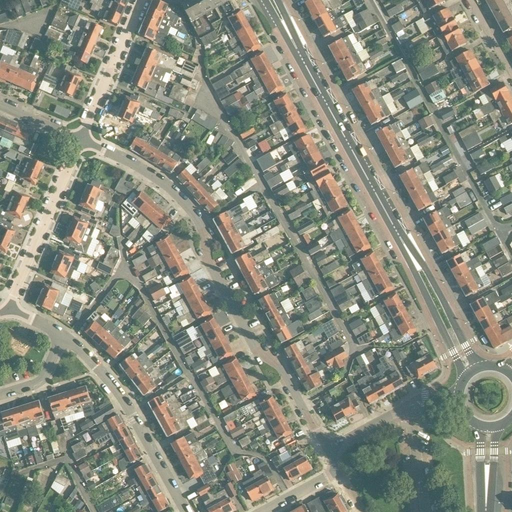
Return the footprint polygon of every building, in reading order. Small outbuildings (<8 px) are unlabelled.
[(31,13),(26,0),(24,0),(20,2),(25,15),(31,13)] [(61,0),(60,5),(77,12),(82,1),(80,0),(61,0)] [(104,0),(91,0),(89,4),(92,5),(92,6),(120,18),(124,9),(104,0)] [(128,0),(104,0),(124,9),(128,0)] [(178,21),(180,17),(172,13),(174,9),(154,0),(150,9),(178,21)] [(219,39),(214,31),(211,25),(210,25),(196,0),(191,0),(188,2),(187,0),(185,0),(180,3),(205,47),(219,39)] [(216,23),(220,20),(208,0),(196,0),(210,25),(211,25),(214,31),(217,29),(218,27),(216,23)] [(208,0),(220,20),(239,10),(236,4),(234,0),(232,0),(229,2),(229,1),(228,1),(227,0),(208,0)] [(310,13),(329,2),(327,0),(312,0),(305,4),(310,13)] [(358,9),(367,4),(364,0),(354,0),(358,9)] [(442,0),(428,0),(419,5),(424,14),(444,3),(442,0)] [(484,0),(489,8),(504,0),(484,0)] [(494,17),(511,6),(511,4),(510,2),(509,0),(504,0),(489,8),(494,17)] [(402,8),(404,7),(400,1),(395,4),(397,7),(386,13),(390,19),(404,12),(402,8)] [(314,21),(333,11),(329,2),(310,13),(314,21)] [(19,5),(14,7),(18,19),(23,17),(19,5)] [(117,27),(120,18),(92,6),(90,11),(94,13),(95,11),(99,13),(97,18),(117,27)] [(499,25),(511,18),(511,6),(494,17),(499,25)] [(176,25),(178,21),(150,9),(146,18),(161,25),(168,27),(170,23),(176,25)] [(432,30),(452,19),(448,10),(427,21),(427,22),(425,23),(429,31),(432,29),(432,30)] [(319,30),(338,20),(333,11),(314,21),(319,30)] [(356,27),(372,18),(367,11),(359,16),(355,18),(352,19),(354,22),(356,27)] [(227,32),(246,21),(241,12),(228,20),(231,24),(225,28),(227,32)] [(0,20),(1,23),(10,20),(8,13),(0,15),(0,20)] [(63,27),(65,28),(69,19),(56,13),(53,19),(58,21),(59,19),(65,22),(63,27)] [(73,28),(97,38),(101,29),(88,23),(89,21),(78,16),(73,28)] [(324,39),(349,25),(344,16),(338,20),(319,30),(324,39)] [(372,18),(356,27),(352,29),(355,34),(358,34),(379,23),(376,16),(372,19),(372,18)] [(146,18),(143,27),(142,27),(167,38),(171,29),(168,27),(161,25),(146,18)] [(503,34),(511,29),(511,18),(499,25),(503,34)] [(64,32),(65,28),(63,27),(65,22),(59,19),(58,21),(53,19),(51,26),(64,32)] [(437,38),(457,27),(452,19),(432,30),(437,38)] [(232,40),(251,30),(246,21),(227,32),(232,40)] [(404,29),(400,22),(391,27),(395,34),(404,29)] [(163,47),(167,38),(142,27),(139,36),(163,47)] [(441,47),(462,36),(457,27),(437,38),(441,47)] [(93,48),(97,38),(73,28),(71,32),(74,33),(72,38),(93,48)] [(57,42),(60,36),(48,30),(45,37),(48,38),(57,42)] [(233,51),(255,38),(251,30),(232,40),(228,42),(233,51)] [(387,36),(383,30),(374,35),(378,41),(387,36)] [(7,33),(4,42),(17,47),(22,35),(16,32),(7,33)] [(22,35),(17,48),(23,51),(29,37),(23,34),(22,35)] [(409,41),(405,35),(398,39),(402,45),(409,41)] [(176,45),(179,39),(173,36),(170,42),(176,45)] [(462,36),(441,47),(446,56),(466,45),(462,36)] [(67,46),(57,42),(48,38),(45,43),(55,47),(55,46),(69,52),(66,58),(72,61),(72,60),(86,66),(90,57),(67,47),(67,46)] [(90,57),(93,48),(72,38),(70,43),(69,42),(67,46),(67,47),(90,57)] [(255,38),(233,51),(224,56),(226,59),(239,52),(242,57),(260,47),(255,38)] [(334,57),(353,46),(348,38),(329,48),(334,57)] [(179,39),(176,45),(182,47),(185,42),(179,39)] [(34,40),(30,49),(28,53),(34,56),(40,42),(34,40)] [(384,40),(375,44),(378,49),(386,45),(384,40)] [(422,43),(425,49),(431,46),(427,40),(422,43)] [(420,52),(425,49),(422,43),(416,46),(418,49),(409,54),(411,59),(421,54),(420,52)] [(196,51),(192,49),(184,46),(181,52),(193,57),(196,51)] [(338,65),(357,55),(353,46),(334,57),(338,65)] [(374,53),(377,58),(383,55),(382,53),(389,49),(387,46),(374,53)] [(182,70),(174,66),(176,62),(147,49),(143,58),(172,71),(180,74),(182,70)] [(451,74),(475,61),(470,52),(450,63),(454,70),(450,72),(451,74)] [(372,62),(377,58),(374,53),(369,56),(372,62)] [(244,67),(234,72),(238,80),(269,63),(264,54),(243,66),(244,67)] [(343,74),(362,64),(361,62),(357,55),(338,65),(343,74)] [(0,79),(2,80),(12,58),(9,56),(8,58),(3,56),(0,61),(0,79)] [(11,84),(19,67),(15,65),(17,60),(12,58),(2,80),(11,84)] [(170,76),(172,71),(143,58),(139,68),(164,78),(166,74),(170,76)] [(29,68),(20,88),(30,92),(35,79),(37,79),(38,77),(37,76),(38,72),(33,70),(37,60),(33,59),(29,68)] [(419,76),(435,67),(431,60),(415,69),(419,76)] [(405,70),(401,61),(392,65),(397,74),(405,70)] [(459,81),(480,69),(475,61),(451,74),(450,74),(455,83),(459,81)] [(184,76),(193,80),(198,68),(185,63),(182,70),(180,74),(184,76)] [(254,82),(273,72),(269,63),(238,80),(236,81),(238,85),(251,78),(254,82)] [(362,64),(343,74),(348,83),(367,72),(362,64)] [(20,88),(29,68),(20,65),(19,67),(11,84),(20,88)] [(46,72),(52,74),(55,68),(49,65),(46,72)] [(61,83),(76,89),(80,80),(76,78),(79,72),(67,66),(64,73),(65,73),(61,82),(61,83)] [(435,67),(419,76),(423,82),(439,74),(435,67)] [(162,82),(164,78),(139,68),(135,77),(160,87),(165,89),(167,84),(162,82)] [(480,69),(459,81),(464,89),(485,78),(480,69)] [(397,78),(404,75),(403,71),(390,79),(393,85),(399,81),(397,78)] [(255,93),(278,80),(273,72),(254,82),(256,87),(253,89),(255,93)] [(397,78),(399,81),(400,84),(409,79),(406,74),(404,75),(397,78)] [(55,90),(52,96),(62,100),(65,95),(72,98),(76,89),(61,83),(61,82),(50,77),(45,75),(42,81),(51,85),(50,88),(55,90)] [(199,83),(193,80),(184,76),(182,79),(181,79),(178,85),(195,92),(199,83)] [(155,99),(160,87),(135,77),(132,86),(146,92),(145,94),(155,99)] [(233,82),(229,77),(221,81),(212,86),(215,92),(226,86),(233,83),(233,82)] [(489,87),(488,85),(485,78),(464,89),(466,95),(463,97),(465,100),(479,92),(489,87)] [(278,80),(255,93),(257,97),(268,91),(270,96),(283,89),(278,80)] [(358,100),(377,89),(373,81),(353,92),(358,100)] [(442,90),(438,81),(425,88),(430,97),(442,90)] [(482,97),(485,96),(489,104),(508,93),(503,85),(493,90),(489,85),(488,85),(489,87),(479,92),(482,97)] [(176,93),(187,98),(189,92),(174,86),(171,94),(175,96),(176,93)] [(362,109),(382,98),(377,89),(358,100),(362,109)] [(447,98),(442,90),(430,97),(434,105),(447,98)] [(391,97),(394,102),(403,98),(405,96),(406,96),(403,91),(391,97)] [(418,91),(404,99),(411,111),(425,104),(418,91)] [(183,105),(187,98),(176,93),(175,96),(171,94),(169,98),(183,105)] [(489,104),(485,106),(479,109),(484,117),(489,115),(511,101),(511,100),(508,93),(489,104)] [(136,115),(137,115),(141,105),(137,103),(139,98),(132,95),(129,101),(126,100),(122,109),(136,115)] [(224,110),(237,102),(233,96),(221,103),(224,110)] [(270,116),(292,105),(287,96),(268,106),(271,111),(264,115),(266,119),(270,116)] [(367,118),(387,107),(382,98),(362,109),(367,118)] [(498,121),(511,113),(511,102),(489,115),(493,124),(498,121)] [(276,125),(296,113),(292,105),(270,116),(275,125),(276,125)] [(372,126),(392,115),(387,107),(367,118),(372,126)] [(440,114),(443,121),(455,115),(451,108),(440,114)] [(63,109),(60,117),(67,120),(70,112),(63,109)] [(144,124),(134,120),(136,115),(122,109),(118,118),(142,129),(144,124)] [(179,113),(170,109),(168,115),(176,119),(179,113)] [(197,124),(203,114),(198,111),(191,120),(197,124)] [(160,116),(153,113),(150,118),(157,121),(158,121),(160,122),(161,117),(159,116),(160,116)] [(296,113),(276,125),(280,133),(301,122),(296,113)] [(511,113),(498,121),(503,130),(508,127),(509,127),(511,125),(511,113)] [(202,127),(208,117),(203,114),(197,124),(202,127)] [(255,116),(250,120),(253,125),(258,122),(255,116)] [(0,138),(1,139),(9,121),(0,117),(0,138)] [(207,130),(213,120),(208,117),(202,127),(207,130)] [(429,117),(420,122),(418,123),(423,132),(433,126),(429,117)] [(213,120),(207,130),(212,133),(218,123),(213,120)] [(12,143),(20,126),(9,121),(1,139),(12,143)] [(301,122),(280,133),(287,145),(297,139),(295,136),(306,130),(301,122)] [(157,123),(152,130),(157,133),(162,126),(157,123)] [(381,143),(401,132),(396,124),(376,135),(381,143)] [(20,126),(12,143),(15,145),(27,150),(25,154),(32,157),(37,147),(26,142),(31,131),(20,126)] [(255,133),(252,126),(239,134),(242,140),(255,133)] [(461,140),(478,132),(474,126),(458,135),(461,140)] [(452,127),(447,129),(450,136),(455,133),(452,127)] [(386,152),(406,141),(405,140),(411,138),(407,129),(401,132),(381,143),(386,152)] [(176,132),(172,138),(177,141),(181,135),(176,132)] [(478,132),(461,140),(465,146),(481,137),(478,132)] [(223,137),(218,134),(212,143),(217,146),(223,137)] [(140,156),(152,138),(147,136),(147,137),(146,137),(145,138),(139,135),(130,150),(140,156)] [(294,156),(314,145),(309,136),(289,148),(294,156)] [(422,139),(426,145),(431,142),(428,136),(422,139)] [(223,137),(217,146),(223,149),(229,140),(223,137)] [(501,145),(508,141),(505,137),(499,140),(501,145)] [(48,141),(42,138),(39,145),(45,147),(48,141)] [(162,144),(152,138),(140,156),(151,162),(161,146),(162,144)] [(276,138),(271,139),(273,148),(279,147),(276,138)] [(420,148),(426,145),(422,139),(417,142),(420,148)] [(234,143),(229,140),(223,149),(229,152),(234,143)] [(247,145),(250,150),(257,145),(254,141),(247,145)] [(391,160),(410,150),(406,141),(386,152),(391,160)] [(264,142),(263,143),(258,145),(263,154),(269,151),(264,142)] [(289,170),(319,154),(314,145),(294,156),(296,161),(293,163),(292,162),(284,166),(287,171),(289,170)] [(161,169),(171,152),(161,146),(151,162),(161,169)] [(443,157),(450,153),(447,147),(440,151),(443,157)] [(7,156),(16,160),(19,154),(10,150),(7,156)] [(410,150),(391,160),(395,169),(415,158),(410,150)] [(484,155),(481,150),(470,156),(472,161),(484,155)] [(171,152),(161,169),(171,175),(180,161),(185,164),(190,155),(185,152),(181,158),(171,152)] [(272,152),(256,161),(262,174),(279,165),(272,152)] [(234,153),(226,159),(224,161),(228,166),(238,157),(234,153)] [(319,154),(289,170),(292,175),(301,170),(303,174),(323,163),(319,154)] [(18,167),(38,176),(42,166),(18,156),(16,160),(20,162),(18,167)] [(442,163),(445,168),(453,163),(450,158),(442,163)] [(208,167),(209,167),(212,164),(206,159),(197,168),(198,170),(191,176),(186,171),(177,180),(185,188),(208,167)] [(240,160),(232,166),(224,173),(229,179),(245,166),(240,160)] [(308,183),(328,171),(323,163),(303,174),(308,183)] [(405,186),(424,176),(431,172),(426,163),(419,167),(400,178),(405,186)] [(439,171),(445,168),(442,163),(436,166),(439,171)] [(493,169),(490,164),(477,170),(480,176),(493,169)] [(38,176),(18,167),(17,166),(13,175),(24,180),(21,187),(28,189),(31,183),(34,185),(38,176)] [(434,174),(439,171),(436,166),(431,169),(434,174)] [(212,170),(209,167),(208,167),(185,188),(193,197),(205,186),(202,183),(206,180),(204,178),(212,170)] [(313,191),(333,180),(328,171),(308,183),(312,189),(313,191)] [(266,183),(274,178),(271,173),(263,178),(266,183)] [(455,173),(443,179),(446,185),(458,179),(455,173)] [(506,187),(500,174),(485,182),(492,195),(506,187)] [(283,183),(279,176),(276,177),(274,178),(266,183),(270,190),(283,183)] [(409,195),(428,184),(424,176),(405,186),(409,195)] [(134,187),(127,183),(121,179),(115,191),(127,197),(131,192),(134,187)] [(315,201),(338,189),(333,180),(313,191),(313,192),(310,193),(315,201)] [(25,191),(13,186),(14,184),(8,181),(4,192),(5,192),(2,200),(10,203),(9,204),(24,210),(28,200),(22,198),(25,191)] [(84,196),(99,202),(119,210),(119,206),(110,202),(113,197),(98,191),(101,185),(93,182),(90,187),(88,186),(84,196)] [(414,203),(433,193),(428,184),(409,195),(414,203)] [(201,206),(215,193),(212,190),(210,188),(208,189),(205,186),(193,197),(201,206)] [(276,200),(290,192),(286,186),(272,193),(276,200)] [(455,199),(466,193),(463,188),(453,194),(455,199)] [(323,209),(343,198),(338,189),(315,201),(315,202),(307,206),(308,208),(314,205),(317,211),(322,208),(323,209)] [(288,201),(293,198),(290,192),(285,195),(287,200),(288,201)] [(209,215),(224,202),(215,193),(201,206),(209,215)] [(433,193),(414,203),(419,212),(438,202),(433,193)] [(466,193),(455,199),(457,204),(460,210),(471,204),(466,193)] [(133,194),(121,207),(133,218),(149,200),(141,194),(138,198),(133,194)] [(232,194),(227,197),(228,198),(226,199),(226,200),(229,203),(235,199),(232,194)] [(511,202),(511,194),(500,201),(503,207),(511,202)] [(95,211),(99,202),(84,196),(80,205),(84,206),(81,213),(94,218),(97,211),(95,211)] [(343,198),(323,209),(327,217),(347,206),(343,198)] [(140,225),(156,207),(149,200),(133,218),(133,219),(136,222),(140,225)] [(309,209),(308,208),(307,206),(306,203),(300,206),(303,212),(309,209)] [(19,220),(24,210),(9,204),(7,209),(2,207),(0,207),(0,216),(3,218),(3,219),(11,222),(14,218),(19,220)] [(247,214),(249,212),(247,209),(242,211),(240,206),(213,221),(218,229),(247,214)] [(300,214),(303,212),(300,206),(294,209),(296,212),(288,216),(290,222),(301,216),(300,214)] [(147,232),(164,213),(156,207),(140,225),(147,232)] [(447,219),(451,217),(446,208),(423,220),(428,229),(447,219)] [(343,228),(356,221),(351,212),(332,223),(333,223),(334,226),(335,227),(329,230),(325,232),(327,237),(329,236),(343,228)] [(164,213),(147,232),(155,238),(171,220),(164,213)] [(249,218),(247,214),(218,229),(223,238),(246,225),(243,221),(249,218)] [(473,227),(484,221),(480,214),(465,223),(469,232),(475,229),(473,227)] [(70,230),(91,239),(94,231),(98,223),(82,216),(79,223),(74,220),(70,230)] [(452,227),(447,219),(428,229),(433,238),(452,227)] [(10,232),(12,226),(0,220),(0,238),(9,243),(13,234),(10,232)] [(331,240),(339,236),(342,240),(360,230),(356,221),(343,228),(329,236),(331,240)] [(475,229),(469,232),(472,236),(488,227),(484,221),(473,227),(475,229)] [(315,228),(312,222),(297,230),(300,236),(315,228)] [(227,247),(256,231),(255,229),(254,227),(248,230),(246,225),(223,238),(227,247)] [(113,226),(111,229),(110,235),(116,238),(120,237),(120,228),(113,226)] [(277,227),(268,232),(255,240),(258,246),(281,233),(277,227)] [(438,246),(457,236),(452,227),(433,238),(438,246)] [(93,240),(91,239),(70,230),(65,241),(70,244),(69,247),(86,255),(90,247),(93,240)] [(344,250),(365,238),(360,230),(342,240),(335,243),(340,252),(344,250)] [(256,231),(227,247),(232,255),(252,244),(250,240),(258,235),(256,231)] [(467,233),(459,236),(464,250),(471,247),(467,233)] [(308,247),(312,245),(306,234),(302,237),(308,247)] [(457,236),(438,246),(442,255),(461,245),(457,236)] [(5,252),(9,243),(0,238),(0,254),(2,251),(5,252)] [(153,258),(174,247),(169,238),(148,250),(153,258)] [(365,238),(344,250),(349,259),(370,247),(365,238)] [(499,246),(501,245),(497,238),(482,246),(487,256),(489,255),(487,252),(499,246)] [(316,243),(305,249),(310,256),(320,251),(316,243)] [(503,253),(499,246),(487,252),(489,255),(487,256),(489,260),(503,253)] [(160,265),(179,255),(174,247),(153,258),(157,267),(160,265)] [(111,248),(104,261),(103,264),(115,269),(120,258),(119,252),(119,251),(111,248)] [(77,272),(81,263),(78,262),(81,256),(66,249),(63,256),(59,254),(55,263),(74,271),(77,272)] [(240,270),(269,255),(267,251),(252,259),(250,254),(235,262),(240,270)] [(327,258),(323,252),(314,257),(317,264),(324,260),(327,258)] [(452,272),(471,262),(466,253),(447,263),(452,272)] [(357,275),(378,263),(374,254),(352,266),(355,271),(351,273),(353,277),(357,275)] [(162,275),(183,264),(179,255),(160,265),(163,270),(160,271),(162,275)] [(245,279),(267,267),(264,263),(271,259),(269,255),(240,270),(245,279)] [(147,261),(144,256),(132,262),(135,268),(147,261)] [(498,270),(509,264),(505,257),(493,264),(497,270),(498,270)] [(456,281),(475,270),(473,267),(480,263),(477,258),(471,262),(452,272),(456,281)] [(326,264),(324,260),(317,264),(319,268),(326,264)] [(340,262),(339,260),(320,271),(324,277),(343,266),(340,262)] [(286,262),(279,266),(281,270),(288,266),(286,262)] [(68,279),(70,280),(74,271),(55,263),(51,272),(55,274),(52,280),(66,286),(68,279)] [(112,277),(115,269),(103,264),(100,263),(97,269),(100,271),(112,277)] [(362,283),(383,271),(378,263),(357,275),(362,283)] [(158,278),(157,279),(158,281),(160,281),(163,280),(169,277),(171,281),(175,279),(175,280),(179,277),(188,273),(183,264),(162,275),(158,277),(158,278)] [(511,269),(509,264),(498,270),(502,278),(511,273),(511,269)] [(250,288),(273,275),(274,274),(272,270),(269,272),(267,267),(245,279),(250,288)] [(294,280),(305,274),(301,267),(290,273),(294,280)] [(461,289),(480,279),(477,274),(475,270),(456,281),(461,289)] [(158,278),(158,277),(155,271),(142,278),(146,284),(156,278),(157,279),(158,278)] [(367,292),(388,280),(383,271),(362,283),(367,292)] [(305,274),(294,280),(298,287),(308,281),(305,274)] [(273,275),(250,288),(254,296),(270,288),(271,289),(279,285),(273,275)] [(169,289),(172,295),(175,299),(196,287),(192,279),(179,286),(178,285),(169,289)] [(480,279),(461,289),(466,298),(485,288),(480,279)] [(388,280),(367,292),(371,300),(393,289),(388,280)] [(41,296),(61,305),(68,290),(53,284),(51,288),(46,286),(41,296)] [(152,296),(164,290),(161,284),(149,291),(152,296)] [(334,298),(346,292),(342,286),(330,292),(334,298)] [(179,302),(182,307),(201,296),(196,287),(175,299),(174,299),(174,300),(172,301),(174,305),(179,302)] [(317,297),(312,287),(302,293),(307,303),(317,297)] [(164,290),(152,296),(155,302),(167,295),(164,290)] [(339,307),(350,301),(353,299),(349,293),(347,294),(346,292),(334,298),(339,307)] [(499,298),(496,292),(489,296),(479,302),(470,306),(475,315),(494,305),(500,301),(499,298)] [(281,304),(285,302),(283,297),(282,298),(279,293),(275,295),(275,293),(258,303),(264,313),(281,304)] [(119,295),(115,300),(121,303),(124,298),(119,295)] [(501,303),(507,300),(505,295),(499,298),(500,301),(501,303)] [(68,308),(61,305),(41,296),(37,306),(63,317),(68,308)] [(112,301),(107,296),(101,304),(106,308),(112,301)] [(201,296),(182,307),(184,311),(182,313),(184,317),(206,305),(201,296)] [(380,316),(401,305),(397,296),(375,308),(380,316)] [(317,298),(308,302),(305,305),(310,315),(323,308),(317,298)] [(138,299),(133,304),(137,308),(142,303),(138,299)] [(83,305),(72,300),(68,309),(77,313),(79,313),(83,305)] [(350,301),(339,307),(342,313),(349,309),(353,307),(350,301)] [(286,315),(281,304),(264,313),(269,324),(286,315)] [(182,318),(177,320),(179,324),(186,320),(189,325),(210,313),(206,305),(184,317),(182,318)] [(385,325),(406,313),(401,305),(380,316),(385,325)] [(480,324),(499,313),(494,305),(475,315),(480,324)] [(136,322),(145,313),(140,309),(131,318),(136,322)] [(320,310),(311,315),(308,317),(311,323),(323,316),(320,310)] [(93,340),(108,324),(102,319),(95,312),(86,322),(92,327),(85,334),(93,340)] [(145,313),(136,322),(143,327),(150,320),(151,319),(145,313)] [(406,313),(385,325),(390,334),(411,322),(406,313)] [(485,333),(504,322),(499,313),(480,324),(485,333)] [(275,334),(292,325),(286,315),(269,324),(275,334)] [(171,324),(167,317),(162,320),(166,327),(171,324)] [(214,320),(195,330),(197,334),(195,335),(197,340),(200,339),(219,328),(214,320)] [(357,329),(364,325),(361,320),(349,326),(352,332),(357,329)] [(507,321),(504,322),(485,333),(494,350),(507,343),(511,340),(511,330),(509,325),(507,321)] [(338,335),(331,322),(320,328),(328,341),(338,335)] [(384,337),(382,337),(384,341),(392,337),(396,343),(404,338),(403,337),(416,331),(411,322),(390,334),(384,337)] [(100,347),(117,328),(114,325),(112,327),(108,323),(108,324),(93,340),(100,347)] [(292,325),(275,334),(281,345),(298,336),(292,325)] [(107,353),(123,336),(119,333),(120,331),(117,328),(100,347),(107,353)] [(204,347),(223,337),(219,328),(200,339),(204,347)] [(355,337),(360,335),(357,329),(352,332),(355,337)] [(372,338),(370,333),(357,340),(360,347),(370,344),(369,342),(373,339),(372,338)] [(123,336),(107,353),(115,360),(132,341),(124,335),(123,336)] [(180,349),(192,342),(189,336),(185,338),(176,342),(180,349)] [(207,357),(228,345),(223,337),(204,347),(207,352),(205,353),(207,357)] [(341,340),(332,345),(330,347),(333,353),(344,346),(341,340)] [(417,354),(420,360),(428,374),(437,369),(421,340),(417,343),(421,352),(417,354)] [(196,349),(192,342),(180,349),(183,355),(196,349)] [(290,362),(314,349),(311,345),(305,348),(301,342),(284,351),(290,362)] [(155,348),(158,352),(163,349),(160,344),(155,348)] [(228,345),(207,357),(209,361),(210,360),(213,365),(233,354),(228,345)] [(158,352),(155,348),(149,352),(151,355),(152,356),(153,357),(158,352)] [(311,364),(319,360),(314,349),(290,362),(296,372),(311,364)] [(332,366),(343,360),(347,358),(342,350),(325,359),(325,360),(320,363),(324,370),(327,369),(329,368),(329,369),(332,367),(332,366)] [(393,353),(398,362),(407,358),(404,352),(399,354),(397,351),(393,353)] [(364,355),(369,364),(375,361),(370,352),(364,355)] [(126,374),(147,358),(145,355),(144,354),(136,360),(133,356),(120,366),(126,374)] [(188,367),(193,364),(189,357),(185,360),(188,367)] [(366,366),(361,357),(356,359),(360,366),(361,369),(366,367),(366,366)] [(381,364),(396,391),(404,387),(394,367),(392,368),(390,365),(389,365),(384,357),(379,360),(381,364)] [(153,365),(147,358),(126,374),(132,382),(152,366),(153,365)] [(216,383),(241,369),(236,360),(217,371),(216,368),(209,371),(212,377),(201,383),(204,389),(216,382),(216,383)] [(332,366),(332,367),(335,372),(344,367),(343,360),(332,366)] [(419,379),(428,374),(420,360),(406,368),(411,378),(417,375),(419,379)] [(314,370),(311,364),(296,372),(302,383),(322,372),(321,370),(318,372),(316,369),(314,370)] [(387,396),(396,391),(381,364),(377,367),(380,373),(376,375),(376,376),(387,396)] [(158,368),(155,370),(152,366),(132,382),(138,389),(159,373),(161,372),(158,368)] [(372,378),(366,367),(361,369),(366,377),(378,401),(387,396),(376,376),(372,378)] [(233,385),(246,378),(241,369),(216,383),(218,387),(230,380),(233,384),(233,385)] [(330,374),(327,369),(324,370),(322,372),(302,383),(307,394),(324,384),(320,376),(324,373),(326,377),(330,374)] [(6,386),(31,377),(28,370),(12,376),(12,375),(3,379),(6,386)] [(159,373),(138,389),(144,397),(157,388),(153,383),(162,377),(159,373)] [(370,406),(378,401),(366,377),(357,382),(361,389),(365,397),(370,406)] [(229,398),(250,386),(246,378),(233,385),(233,384),(226,388),(228,393),(223,395),(226,400),(229,398)] [(188,385),(185,380),(176,386),(179,391),(188,385)] [(250,386),(229,398),(232,405),(236,406),(255,395),(250,386)] [(339,405),(346,418),(355,414),(353,410),(359,407),(356,402),(361,400),(357,392),(354,386),(346,390),(350,396),(346,398),(347,400),(343,402),(339,405)] [(77,391),(83,412),(93,409),(86,388),(77,391)] [(335,389),(334,389),(329,392),(331,397),(337,394),(335,389)] [(357,392),(361,400),(365,397),(361,389),(357,392)] [(74,415),(83,412),(77,391),(67,394),(74,415)] [(153,413),(176,400),(174,396),(172,397),(169,392),(148,404),(153,413)] [(196,398),(194,394),(192,392),(180,398),(184,405),(196,398)] [(65,418),(74,415),(67,394),(58,397),(65,418)] [(69,430),(65,418),(58,397),(49,400),(55,421),(60,419),(64,432),(63,435),(56,438),(57,441),(60,448),(61,454),(65,453),(66,444),(65,442),(71,439),(67,433),(67,432),(69,431),(69,430)] [(249,422),(253,420),(277,407),(272,398),(261,405),(259,400),(246,407),(250,415),(246,417),(249,422)] [(346,418),(339,405),(334,407),(329,398),(325,400),(337,423),(346,418)] [(158,421),(180,409),(178,404),(179,404),(176,400),(153,413),(158,421)] [(30,406),(36,427),(46,424),(39,403),(30,406)] [(191,414),(196,411),(201,408),(198,403),(187,409),(188,411),(183,413),(180,409),(158,421),(163,430),(190,415),(191,414)] [(30,439),(39,436),(37,430),(36,427),(30,406),(20,409),(27,430),(30,439)] [(97,425),(107,419),(116,413),(112,406),(102,412),(93,418),(97,425)] [(263,426),(282,416),(277,407),(253,420),(255,424),(260,421),(263,426)] [(225,417),(233,413),(230,408),(222,412),(225,417)] [(17,433),(27,430),(20,409),(11,411),(17,433)] [(2,417),(0,417),(0,437),(1,438),(4,437),(5,441),(6,443),(19,438),(17,433),(11,411),(2,414),(2,417)] [(238,418),(235,413),(223,419),(227,427),(233,424),(232,422),(238,418)] [(194,418),(191,414),(190,415),(163,430),(168,439),(189,427),(186,422),(194,418)] [(98,441),(124,426),(119,416),(102,425),(105,430),(101,432),(92,437),(96,443),(98,441)] [(198,427),(208,421),(205,416),(195,422),(198,427)] [(265,436),(287,424),(282,416),(263,426),(265,430),(260,433),(262,437),(265,435),(265,436)] [(94,426),(90,420),(85,423),(89,428),(89,429),(94,426)] [(198,427),(196,428),(199,433),(211,427),(208,421),(198,427)] [(85,423),(85,422),(80,425),(83,431),(89,428),(85,423)] [(287,424),(265,436),(267,440),(268,439),(271,444),(291,433),(287,424)] [(114,446),(130,437),(124,426),(98,441),(100,446),(111,440),(114,446)] [(246,433),(242,426),(229,433),(233,440),(246,433)] [(176,454),(197,443),(194,438),(196,437),(194,433),(171,446),(176,454)] [(285,447),(295,441),(292,436),(282,441),(285,447)] [(115,459),(136,448),(130,437),(114,446),(118,452),(113,455),(115,459)] [(252,443),(248,437),(238,442),(242,448),(252,443)] [(211,443),(214,448),(220,445),(217,440),(211,443)] [(57,441),(51,443),(53,450),(60,448),(57,441)] [(256,441),(249,445),(252,451),(259,447),(256,441)] [(285,447),(289,454),(300,448),(296,441),(295,441),(285,447)] [(181,463),(203,451),(201,446),(198,442),(197,443),(176,454),(181,463)] [(83,450),(85,449),(82,443),(71,448),(74,454),(83,450)] [(209,452),(214,448),(211,443),(208,445),(206,446),(209,452)] [(115,459),(112,461),(114,464),(115,467),(120,464),(119,462),(128,458),(131,464),(142,458),(136,448),(115,459)] [(87,456),(83,450),(74,454),(72,455),(76,462),(87,456)] [(205,461),(208,459),(203,451),(181,463),(186,472),(205,461)] [(40,452),(34,454),(35,456),(37,464),(37,465),(43,464),(40,452)] [(291,458),(289,454),(288,452),(271,461),(278,474),(284,471),(290,481),(292,480),(293,481),(301,476),(291,458)] [(291,458),(301,476),(310,472),(309,471),(311,469),(304,456),(302,453),(291,458)] [(37,464),(35,456),(28,458),(30,466),(37,464)] [(242,480),(236,468),(243,465),(241,460),(227,467),(229,473),(227,474),(231,482),(233,481),(234,484),(242,480)] [(205,486),(215,480),(205,461),(186,472),(191,480),(199,476),(205,486)] [(83,477),(92,472),(87,463),(78,468),(83,477)] [(135,485),(152,476),(146,465),(135,471),(138,478),(133,481),(135,485)] [(253,479),(263,497),(271,492),(271,491),(274,490),(272,487),(277,484),(273,477),(266,465),(259,469),(260,472),(262,474),(255,478),(253,479)] [(92,472),(83,477),(86,482),(94,477),(92,472)] [(58,475),(54,482),(65,488),(69,481),(58,475)] [(141,496),(158,486),(152,476),(135,485),(131,488),(132,489),(136,487),(141,496)] [(255,501),(263,497),(253,479),(243,485),(252,501),(254,500),(255,501)] [(94,481),(86,485),(89,491),(97,488),(94,481)] [(238,496),(231,483),(225,487),(231,499),(238,496)] [(222,511),(214,497),(214,496),(208,485),(197,492),(200,497),(207,494),(210,500),(204,504),(208,511),(222,511)] [(31,493),(37,495),(40,488),(33,486),(31,493)] [(142,509),(164,497),(158,486),(141,496),(145,502),(140,504),(142,509)] [(74,500),(79,493),(76,489),(70,498),(74,500)] [(127,490),(121,493),(124,498),(130,495),(127,490)] [(214,497),(222,511),(233,511),(236,510),(225,490),(220,493),(214,496),(214,497)] [(323,508),(326,506),(329,511),(343,505),(338,496),(335,498),(332,492),(321,497),(318,499),(323,508)] [(164,497),(142,509),(144,511),(145,511),(151,509),(152,511),(161,511),(169,508),(164,497)] [(325,511),(323,508),(318,499),(313,502),(317,511),(325,511)] [(80,501),(73,509),(76,511),(78,511),(84,505),(80,501)] [(310,511),(317,511),(313,502),(307,505),(310,511)]
